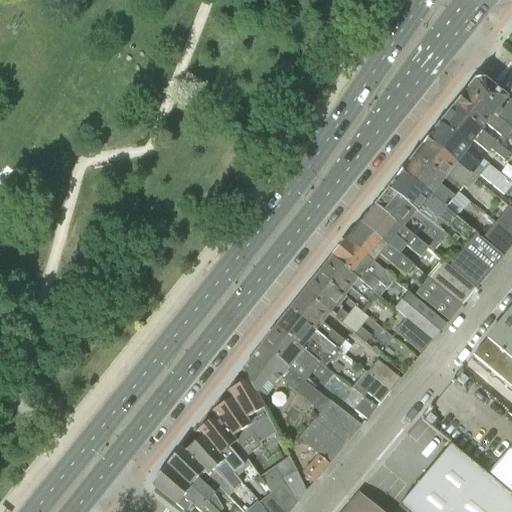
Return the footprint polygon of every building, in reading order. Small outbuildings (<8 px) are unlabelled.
[(4,47),(23,62),(32,51),(14,35),(4,47)] [(29,65),(20,76),(37,89),(46,78),(29,65)] [(511,103),(483,80),(483,79),(474,80),(474,81),(466,92),(511,129),(511,128),(511,103)] [(20,91),(0,136),(14,142),(34,98),(20,91)] [(465,92),(452,108),(480,131),(484,126),(499,138),(499,139),(503,142),(505,139),(511,144),(511,128),(511,129),(466,92),(465,93),(465,92)] [(510,154),(480,131),(452,108),(451,109),(439,125),(467,147),(471,142),(487,155),(490,150),(494,153),(504,161),(510,154)] [(32,190),(68,131),(53,122),(17,181),(32,190)] [(476,181),(482,173),(461,156),(466,149),(467,147),(439,125),(426,141),(476,181)] [(467,192),(476,181),(426,141),(413,158),(457,193),(462,188),(467,192)] [(445,209),(457,193),(413,158),(400,173),(445,209)] [(511,185),(488,166),(480,177),(504,196),(511,186),(511,185)] [(448,227),(456,218),(445,209),(400,173),(388,189),(433,225),(437,219),(448,227)] [(432,253),(447,236),(433,225),(388,189),(375,206),(403,229),(412,218),(425,229),(416,240),(427,249),(432,253)] [(420,259),(427,249),(416,240),(403,229),(375,206),(360,224),(399,256),(406,248),(420,259)] [(508,208),(495,224),(511,237),(511,210),(510,209),(508,208)] [(360,224),(346,242),(382,272),(388,265),(405,277),(413,267),(399,256),(360,224)] [(511,247),(511,237),(495,224),(483,239),(503,257),(511,247)] [(503,257),(482,240),(480,238),(479,239),(477,236),(476,234),(466,245),(464,249),(491,272),(503,257)] [(382,272),(346,242),(332,259),(374,293),(374,294),(380,298),(386,290),(384,289),(391,281),(382,272)] [(476,290),(491,272),(464,249),(449,267),(449,268),(476,290)] [(332,259),(318,276),(354,306),(361,298),(367,303),(374,294),(374,293),(332,259)] [(461,307),(476,290),(449,268),(449,267),(443,262),(428,280),(461,307)] [(341,325),(355,307),(354,306),(318,276),(303,295),(329,316),(341,325)] [(461,307),(428,280),(416,295),(449,322),(461,307)] [(394,311),(406,321),(406,320),(433,342),(446,325),(409,294),(394,311)] [(338,350),(344,343),(323,325),(329,316),(303,295),(290,311),(338,350)] [(511,308),(486,340),(487,340),(486,340),(511,361),(511,308)] [(323,368),(329,361),(338,350),(290,311),(276,329),(301,350),(319,364),(323,368)] [(406,320),(406,321),(396,333),(421,355),(433,342),(406,320)] [(305,382),(319,364),(301,350),(276,329),(262,346),(304,382),(305,382)] [(365,344),(370,337),(361,329),(355,336),(365,344)] [(511,413),(511,361),(486,340),(461,371),(511,413)] [(262,346),(242,371),(247,381),(259,404),(280,379),(296,392),(304,382),(262,346)] [(367,373),(390,393),(400,380),(378,361),(367,373)] [(380,405),(390,393),(367,373),(357,385),(380,405)] [(259,404),(247,381),(227,393),(231,400),(261,448),(262,447),(260,444),(276,434),(262,411),(259,405),(259,404)] [(355,411),(366,421),(377,409),(365,399),(355,411)] [(231,400),(211,413),(215,418),(234,444),(244,459),(254,452),(261,448),(231,400)] [(330,401),(329,402),(322,411),(353,436),(361,427),(330,401)] [(322,411),(320,413),(314,421),(345,446),(353,436),(322,411)] [(244,459),(234,444),(215,418),(197,432),(201,438),(235,478),(250,466),(244,459)] [(314,421),(306,431),(337,456),(345,446),(314,421)] [(425,421),(415,432),(437,452),(446,441),(425,421)] [(299,440),(314,452),(318,456),(329,465),(337,456),(306,431),(299,440)] [(227,496),(240,484),(235,478),(201,438),(186,452),(207,476),(227,496)] [(511,511),(511,498),(449,445),(398,506),(405,511),(511,511)] [(511,447),(488,476),(511,496),(511,447)] [(208,504),(215,495),(197,480),(202,474),(206,478),(207,476),(186,452),(180,448),(165,467),(208,504)] [(303,475),(313,484),(329,465),(318,456),(303,475)] [(165,467),(153,482),(152,484),(152,485),(152,486),(153,487),(183,511),(191,511),(194,509),(198,511),(201,511),(205,508),(209,504),(208,504),(165,467)] [(290,511),(296,505),(281,478),(280,478),(275,470),(261,480),(271,495),(283,511),(290,511)] [(306,493),(296,471),(281,478),(296,505),(306,493)] [(379,511),(358,494),(342,511),(379,511)] [(259,504),(266,511),(283,511),(271,495),(259,504)] [(239,510),(241,511),(259,511),(250,501),(239,510)]
